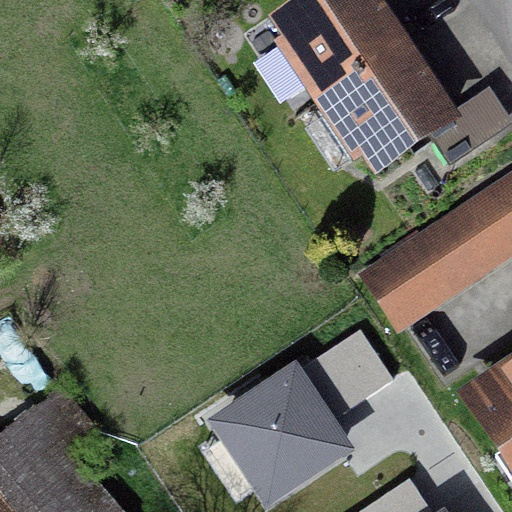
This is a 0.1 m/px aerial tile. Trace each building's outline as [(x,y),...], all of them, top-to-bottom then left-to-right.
[(381,25),(363,0),(316,0),(277,26),(325,98),(372,170),(445,122),(419,82),(397,50),(381,25)] [(451,134),(431,147),(444,167),(464,154),(451,134)] [(399,324),(511,248),(511,183),(369,279),(399,324)] [(360,332),(309,365),(343,415),(394,382),(360,332)] [(511,463),(511,375),(471,402),(511,463)] [(292,380),(221,426),(269,499),(342,452),(292,380)] [(113,511),(68,458),(93,437),(59,396),(0,445),(0,511),(113,511)] [(421,511),(403,485),(362,511),(421,511)]
